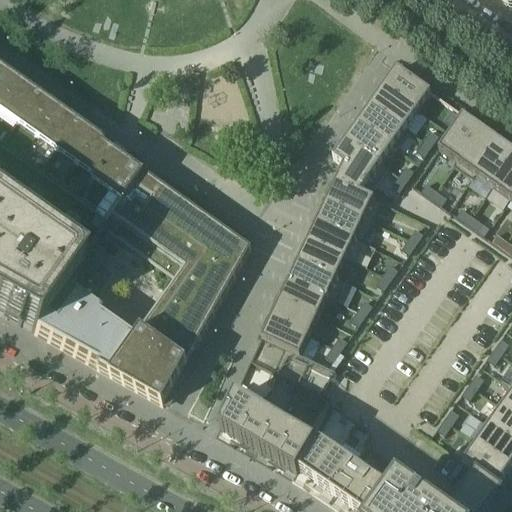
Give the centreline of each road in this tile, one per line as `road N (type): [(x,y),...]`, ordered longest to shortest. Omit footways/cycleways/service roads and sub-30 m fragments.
road 1 (residential): [(260,511),(0,362)]
road 2 (secondary): [(179,511),(0,409)]
